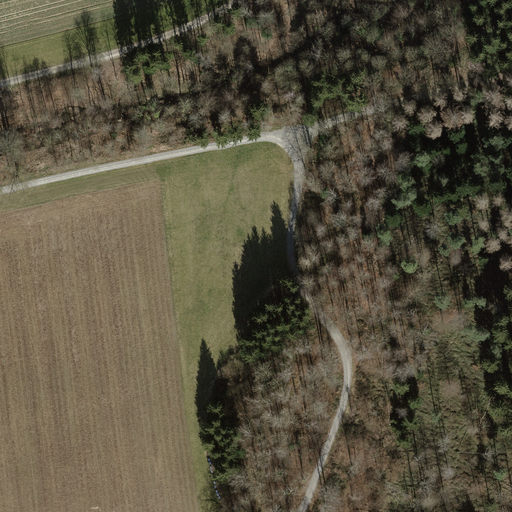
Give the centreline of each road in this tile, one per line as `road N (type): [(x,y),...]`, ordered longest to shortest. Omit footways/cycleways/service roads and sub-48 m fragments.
road 1 (track): [(303,511),(348,388),(348,352),(293,259),(300,168),(291,146),(257,138),(0,192)]
road 2 (track): [(239,0),(161,37),(0,83)]
road 3 (track): [(511,75),(317,129),(291,146)]
